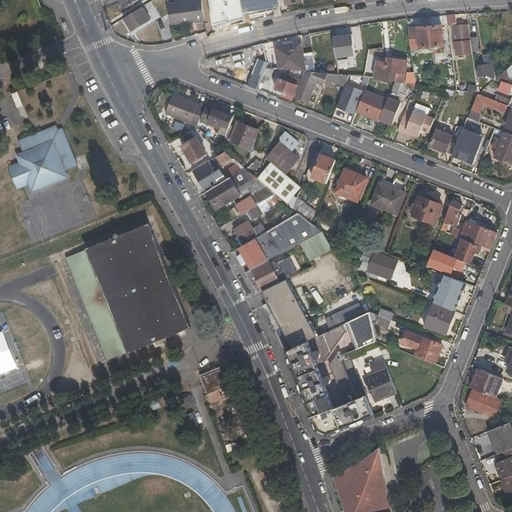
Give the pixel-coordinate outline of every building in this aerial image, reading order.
[(120,0),(126,9),(140,0),(120,0)] [(171,26),(205,22),(202,0),(168,5),(171,26)] [(228,16),(237,14),(232,0),(203,0),(210,24),(229,19),(228,16)] [(242,0),(244,13),(281,8),(280,0),(242,0)] [(132,33),(152,21),(143,7),(124,20),(132,33)] [(453,26),(456,57),(473,55),(473,51),(471,38),(469,24),(453,26)] [(411,49),(444,46),(442,26),(409,29),(411,49)] [(480,51),(478,37),(471,38),(473,51),(480,51)] [(358,39),(335,41),(339,75),(350,76),(355,76),(362,77),(358,39)] [(305,71),(316,72),(313,55),(304,56),(302,43),(277,48),(280,69),(305,71)] [(480,77),(487,76),(496,79),(493,54),(483,55),(484,64),(478,65),(480,77)] [(374,79),(395,81),(392,58),(388,58),(387,62),(377,61),(374,79)] [(405,83),(408,62),(392,58),(395,81),(396,81),(403,82),(405,83)] [(259,59),(248,85),(258,89),(262,81),(266,68),(269,63),(259,59)] [(511,65),(496,79),(502,81),(508,83),(510,78),(511,79),(511,65)] [(275,69),(266,68),(262,81),(269,83),(275,69)] [(324,86),(329,73),(316,72),(305,71),(300,85),(296,96),(304,99),(311,81),(324,86)] [(280,79),(276,89),(296,96),(300,85),(298,85),(300,79),(286,74),(284,80),(280,79)] [(331,74),(328,80),(334,82),(337,74),(331,74)] [(350,76),(339,75),(337,74),(334,82),(346,87),(347,85),(350,76)] [(403,82),(396,81),(388,101),(382,116),(392,120),(399,122),(402,115),(392,111),(403,82)] [(511,84),(508,83),(502,81),(495,100),(508,106),(511,107),(511,84)] [(468,84),(467,92),(478,94),(477,86),(468,84)] [(366,92),(347,85),(346,87),(338,106),(357,114),(358,112),(366,92)] [(366,92),(358,112),(380,121),(382,116),(388,101),(366,92)] [(173,94),(165,114),(197,127),(199,122),(205,106),(173,94)] [(478,94),(468,118),(480,123),(483,115),(481,113),(484,105),(505,114),(508,106),(495,100),(478,94)] [(430,109),(418,105),(415,111),(427,116),(430,109)] [(226,135),(234,116),(205,106),(199,122),(220,129),(219,133),(226,135)] [(422,130),(429,133),(435,119),(427,116),(415,111),(408,108),(404,117),(398,132),(406,135),(407,131),(413,133),(419,135),(422,130)] [(390,125),(392,120),(382,116),(380,121),(390,125)] [(251,148),(258,131),(238,122),(231,140),(251,148)] [(58,129),(57,125),(43,131),(44,135),(53,131),(55,136),(60,134),(64,144),(68,142),(62,128),(58,129)] [(123,127),(112,131),(121,152),(131,147),(123,127)] [(437,130),(431,146),(453,155),(462,134),(464,129),(457,127),(454,136),(437,130)] [(17,190),(29,185),(32,192),(68,177),(65,171),(78,166),(68,142),(64,144),(60,134),(55,136),(53,131),(44,135),(43,131),(18,141),(23,153),(18,155),(20,162),(8,167),(17,190)] [(299,143),(287,132),(280,141),(292,151),(299,143)] [(496,157),(511,162),(511,135),(505,133),(496,157)] [(476,145),(478,141),(462,134),(453,155),(474,164),(481,146),(476,145)] [(182,146),(192,163),(193,162),(202,158),(207,154),(197,138),(182,146)] [(292,151),(280,141),(266,157),(271,162),(258,178),(267,186),(276,194),(293,209),(298,198),(295,195),(301,187),(286,174),(300,158),(292,151)] [(220,165),(233,158),(226,151),(215,158),(220,165)] [(312,177),(327,184),(335,160),(321,154),(312,177)] [(221,182),(209,162),(193,170),(206,191),(221,182)] [(252,174),(246,168),(231,177),(235,184),(252,174)] [(359,176),(346,171),(345,174),(358,179),(359,176)] [(256,177),(252,174),(235,184),(238,188),(256,177)] [(358,201),(367,179),(359,176),(358,179),(345,174),(337,193),(358,201)] [(231,177),(221,182),(206,191),(210,199),(235,184),(231,177)] [(238,188),(235,184),(210,199),(218,210),(242,196),(238,188)] [(372,204),(397,213),(404,193),(380,184),(372,204)] [(267,186),(245,200),(250,210),(264,201),(276,194),(267,186)] [(413,215),(436,224),(442,205),(420,197),(417,204),(413,203),(411,210),(414,211),(413,215)] [(312,223),(316,212),(298,198),(293,209),(299,213),(312,223)] [(245,200),(236,205),(242,214),(250,210),(245,200)] [(460,214),(464,205),(453,200),(444,221),(458,226),(462,215),(460,214)] [(268,208),(264,201),(250,210),(256,218),(265,212),(264,211),(268,208)] [(257,237),(243,245),(239,248),(252,269),(269,260),(301,243),(323,231),(312,223),(299,213),(282,223),(288,234),(279,239),(273,229),(257,237)] [(491,249),(497,233),(466,221),(463,230),(460,237),(463,239),(482,246),(491,249)] [(248,222),(234,230),(243,245),(257,237),(248,222)] [(449,225),(444,223),(441,230),(447,232),(449,225)] [(191,328),(149,224),(66,258),(107,361),(191,328)] [(456,228),(454,235),(460,237),(463,230),(456,228)] [(311,262),(332,249),(323,231),(301,243),(311,262)] [(482,246),(463,239),(455,257),(472,263),(476,252),(479,253),(482,246)] [(369,264),(373,254),(364,251),(360,261),(369,264)] [(367,271),(390,280),(398,261),(374,251),(373,254),(369,264),(367,271)] [(451,274),(457,259),(435,251),(430,265),(451,274)] [(302,272),(294,255),(290,257),(298,274),(302,272)] [(269,260),(252,269),(245,273),(253,287),(257,288),(262,287),(264,291),(286,280),(298,274),(290,257),(276,263),(274,261),(271,262),(269,260)] [(462,290),(465,283),(444,275),(435,297),(458,306),(464,290),(462,290)] [(292,292),(286,280),(264,291),(270,303),(283,327),(305,316),(292,292)] [(315,311),(302,286),(292,292),(305,316),(315,311)] [(458,306),(435,297),(433,303),(434,303),(456,312),(458,306)] [(283,327),(270,303),(264,306),(277,329),(283,327)] [(446,335),(456,312),(434,303),(425,326),(446,335)] [(349,322),(364,314),(359,304),(325,319),(330,331),(343,325),(346,323),(349,322)] [(378,315),(391,320),(394,313),(381,308),(378,315)] [(376,341),(373,324),(370,312),(364,314),(349,322),(359,348),(376,341)] [(387,329),(391,320),(378,315),(370,312),(373,324),(387,329)] [(305,316),(283,327),(294,348),(316,337),(305,316)] [(350,352),(359,348),(349,322),(346,323),(355,346),(348,349),(350,352)] [(347,332),(343,325),(330,331),(316,337),(294,348),(286,352),(301,391),(317,432),(329,437),(375,417),(366,395),(357,398),(342,361),(350,357),(349,353),(342,355),(341,351),(338,352),(330,364),(342,396),(345,397),(344,399),(346,403),(339,406),(331,399),(326,386),(330,382),(331,380),(330,377),(328,377),(326,377),(323,378),(319,370),(347,332)] [(402,343),(417,349),(415,356),(436,364),(443,345),(406,331),(402,343)] [(235,384),(227,365),(200,376),(207,394),(235,384)] [(478,368),(471,387),(473,389),(475,389),(482,370),(478,368)] [(383,395),(396,390),(387,369),(366,378),(376,402),(384,399),(383,395)] [(497,397),(504,379),(482,370),(475,389),(497,397)] [(495,417),(502,399),(497,397),(475,389),(473,389),(466,406),(495,417)] [(384,399),(397,394),(396,390),(383,395),(384,399)] [(511,448),(511,427),(510,422),(490,431),(499,455),(511,449),(511,448)] [(501,461),(494,464),(501,480),(502,480),(511,476),(511,450),(511,449),(499,455),(501,461)] [(359,472),(354,472),(334,479),(338,488),(347,511),(390,511),(384,493),(378,481),(382,476),(376,459),(358,464),(359,472)] [(509,498),(511,496),(511,476),(502,480),(509,498)]
